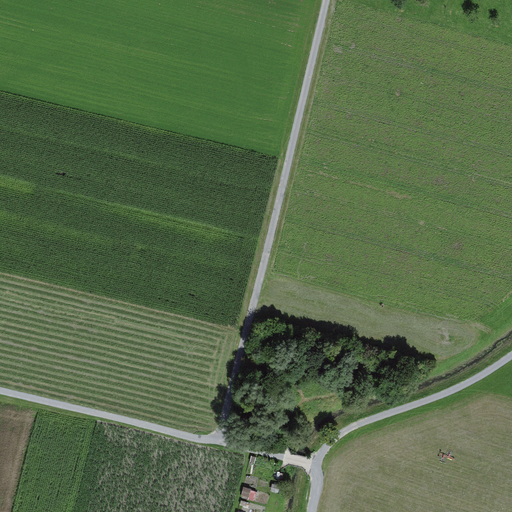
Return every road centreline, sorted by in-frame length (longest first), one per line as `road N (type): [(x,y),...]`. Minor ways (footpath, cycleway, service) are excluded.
road 1 (track): [(223,439),(330,0)]
road 2 (track): [(223,439),(0,390)]
road 3 (track): [(316,511),(312,463),(223,439)]
